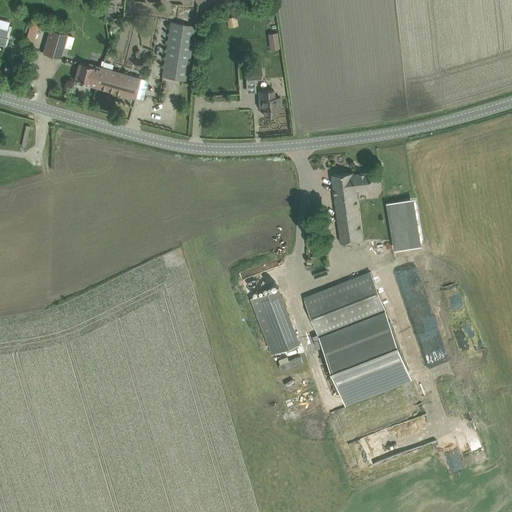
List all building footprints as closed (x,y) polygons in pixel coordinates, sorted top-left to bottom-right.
[(228,27),(237,25),(236,15),(226,17),(228,27)] [(29,18),(25,39),(32,41),(37,20),(29,18)] [(162,76),(186,80),(195,25),(171,21),(164,66),(162,76)] [(50,28),(42,52),(60,58),(68,34),(50,28)] [(266,32),(267,49),(277,49),(276,32),(266,32)] [(102,67),(96,86),(142,99),(146,85),(139,83),(141,78),(111,70),(113,64),(104,61),(102,67)] [(79,63),(75,78),(90,82),(90,84),(96,86),(102,67),(95,65),(95,67),(79,63)] [(261,67),(246,68),(247,79),(262,78),(261,67)] [(275,90),(259,90),(260,108),(263,107),(264,115),(276,115),(276,106),(280,106),(280,97),(275,97),(275,90)] [(250,100),(241,101),(241,106),(255,105),(255,92),(249,92),(250,100)] [(332,174),(333,184),(341,243),(363,240),(356,189),(373,187),(372,181),(371,171),(354,174),(354,172),(332,174)] [(410,198),(383,201),(389,249),(416,246),(410,198)] [(371,271),(303,297),(319,337),(320,337),(345,404),(412,378),(371,271)] [(300,343),(279,287),(251,298),(272,354),(300,343)]
